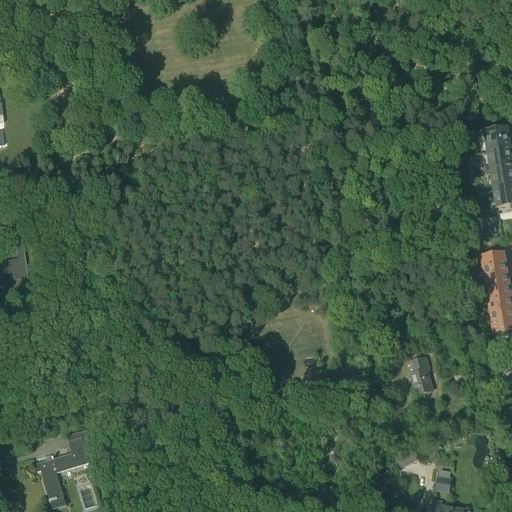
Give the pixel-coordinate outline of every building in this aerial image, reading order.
[(511,206),(511,162),(507,131),(485,135),(496,209),(511,206)] [(0,229),(0,283),(28,279),(20,226),(0,229)] [(494,335),(511,331),(511,299),(504,256),(482,260),(494,335)] [(412,363),(415,375),(411,376),(416,396),(432,392),(427,371),(429,371),(426,359),(412,363)] [(335,384),(344,383),(362,379),(359,367),(342,371),(333,373),(335,384)] [(39,465),(35,467),(37,473),(41,472),(51,506),(65,502),(56,474),(89,464),(85,450),(90,449),(93,448),(88,431),(80,433),(82,439),(68,443),(72,455),(39,465)] [(446,434),(434,440),(439,448),(450,442),(446,434)] [(90,449),(85,450),(89,464),(89,465),(95,463),(91,452),(90,449)] [(413,452),(393,463),(398,473),(419,462),(413,452)] [(95,486),(96,485),(100,484),(97,472),(92,474),(95,486)] [(438,476),(435,492),(448,494),(451,478),(438,476)] [(442,503),(434,502),(432,511),(464,511),(441,507),(442,503)]
